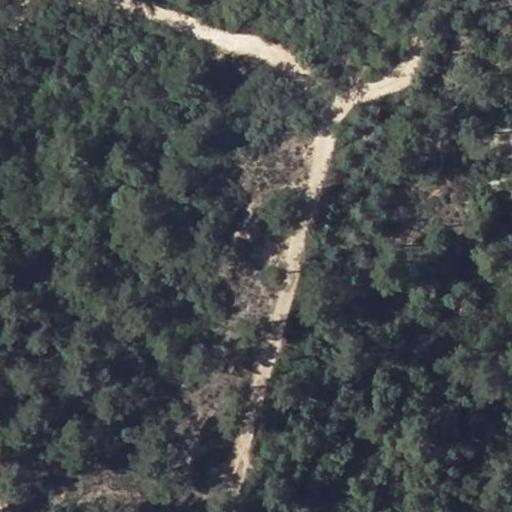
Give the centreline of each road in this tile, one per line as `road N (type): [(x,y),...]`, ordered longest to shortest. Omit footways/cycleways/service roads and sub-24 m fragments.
road 1 (track): [(225,511),(314,180),(317,113),(291,75),(257,53),(136,0)]
road 2 (track): [(317,113),(390,73),(413,49),(431,0)]
